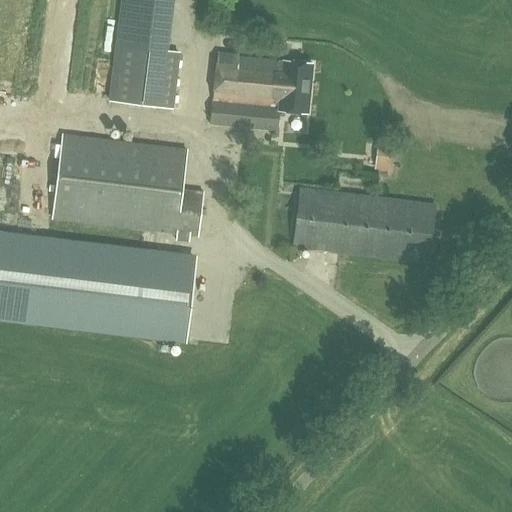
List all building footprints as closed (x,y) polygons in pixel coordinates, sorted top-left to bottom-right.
[(121,0),(109,101),(171,108),(177,52),(165,51),(171,0),(121,0)] [(48,31),(47,40),(78,44),(80,35),(48,31)] [(209,124),(276,131),(278,111),(307,113),(312,64),(282,61),(238,57),(238,54),(218,52),(209,124)] [(52,218),(197,235),(203,192),(181,189),(186,150),(62,135),(52,218)] [(374,169),(387,171),(390,144),(377,143),(374,169)] [(292,247),(427,263),(435,205),(300,188),(292,247)] [(196,255),(0,231),(0,321),(185,344),(196,255)]
